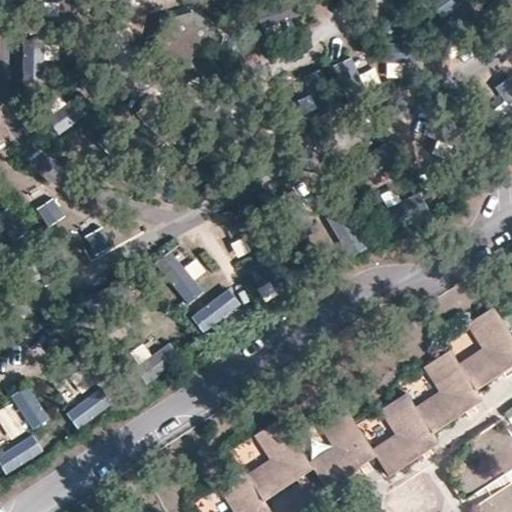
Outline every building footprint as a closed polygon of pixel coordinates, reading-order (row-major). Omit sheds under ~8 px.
[(218,37),(195,14),(174,19),(174,16),(160,20),(156,33),(160,34),(155,55),(178,78),(199,72),(199,76),(213,72),(216,58),(212,57),(218,37)] [(511,74),(493,90),(511,112),(511,74)] [(93,112),(77,89),(47,109),(62,133),(93,112)] [(69,145),(57,156),(84,184),(107,161),(93,147),(82,158),(69,145)] [(43,183),(25,194),(34,210),(53,199),(43,183)] [(61,201),(39,208),(45,227),(67,220),(61,201)] [(194,259),(185,269),(170,253),(154,268),(186,302),(212,278),(194,259)] [(229,289),(190,317),(204,336),(243,307),(229,289)] [(89,317),(117,309),(112,290),(84,298),(89,317)] [(470,322),(488,348),(461,367),(478,390),(511,366),(511,337),(498,317),(492,307),(470,322)] [(169,341),(136,362),(149,383),(182,361),(169,341)] [(426,368),(444,394),(417,412),(433,435),(485,400),(478,390),(461,367),(451,351),(426,368)] [(31,389),(0,405),(0,424),(10,442),(49,420),(31,389)] [(66,412),(76,430),(114,407),(103,389),(66,412)] [(377,459),(391,479),(440,445),(433,435),(417,412),(407,397),(386,411),(403,436),(375,456),(377,459)] [(377,459),(375,456),(357,431),(343,409),(315,427),(334,454),(308,471),(311,475),(325,495),(377,459)] [(255,440),(273,465),(244,484),(261,509),(311,475),(308,471),(290,444),(277,425),(255,440)] [(34,436),(0,455),(0,465),(6,476),(44,454),(34,436)] [(263,511),(261,509),(244,484),(238,476),(216,491),(231,511),(263,511)]
